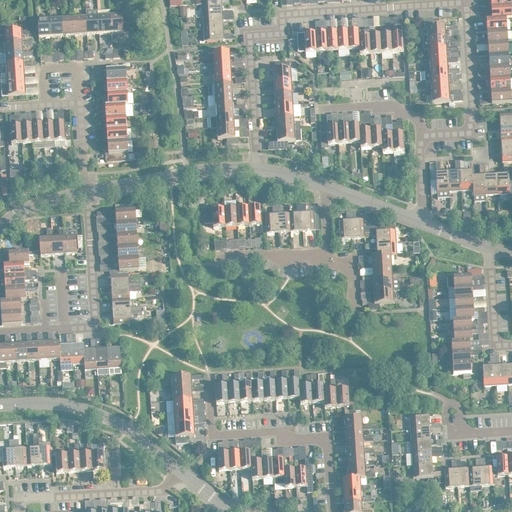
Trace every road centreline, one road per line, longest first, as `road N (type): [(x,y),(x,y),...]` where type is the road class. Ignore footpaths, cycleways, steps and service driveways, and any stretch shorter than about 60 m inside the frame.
road 1 (residential): [(209,381),(220,436),(328,437),(335,511)]
road 2 (residential): [(253,32),(285,30),(285,9),(439,0)]
road 3 (tertiary): [(182,469),(132,426),(92,406),(51,398),(0,403)]
road 4 (residential): [(23,511),(22,495),(162,489),(182,469)]
road 5 (residential): [(468,1),(471,129),(425,131)]
road 6 (tertiary): [(258,166),(91,187)]
road 7 (residential): [(91,187),(98,323),(67,324)]
road 8 (residential): [(258,166),(253,32)]
